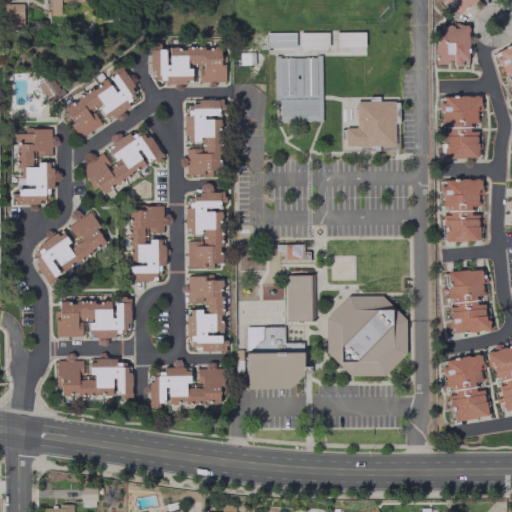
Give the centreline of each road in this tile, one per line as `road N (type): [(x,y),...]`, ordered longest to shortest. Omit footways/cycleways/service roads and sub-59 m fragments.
road 1 (secondary): [(70,438),(325,470),(511,470)]
road 2 (residential): [(511,315),(501,292),(503,122),(482,43),(491,20)]
